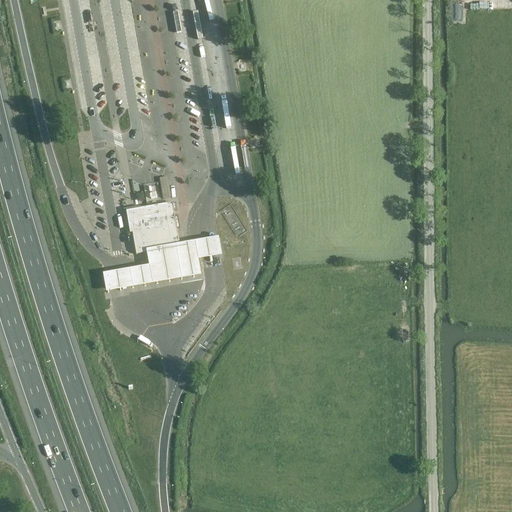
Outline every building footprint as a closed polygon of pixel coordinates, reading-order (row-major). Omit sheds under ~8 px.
[(68,31),(73,30),(68,4),(62,5),(68,31)] [(206,5),(200,6),(207,38),(212,37),(206,5)] [(197,39),(201,65),(206,64),(203,38),(197,39)] [(230,155),(235,155),(232,125),(227,125),(230,155)] [(168,177),(161,178),(162,198),(170,197),(168,177)] [(173,204),(126,212),(130,234),(132,234),(136,255),(180,248),(173,204)] [(148,252),(149,261),(150,268),(147,269),(140,270),(134,271),(128,272),(124,273),(116,274),(111,275),(104,276),(108,295),(113,294),(118,293),(126,291),(131,291),(137,289),(142,288),(150,287),(155,286),(164,284),(169,283),(177,282),(183,281),(192,279),(197,278),(203,277),(200,261),(206,260),(216,258),(223,258),(220,240),(214,241),(203,243),(201,243),(171,248),(148,252)]
